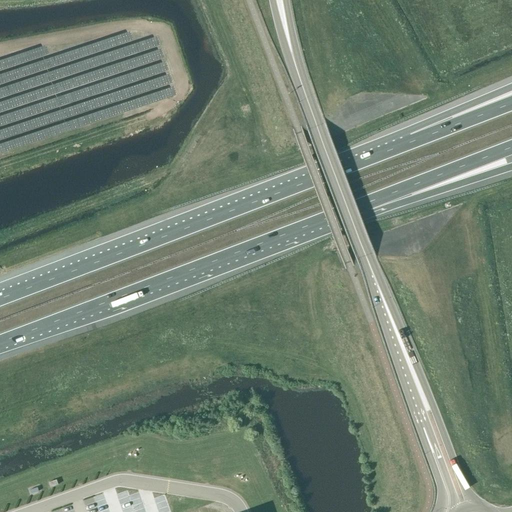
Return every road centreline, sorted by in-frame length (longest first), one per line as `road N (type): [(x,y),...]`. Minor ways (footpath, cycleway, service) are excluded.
road 1 (motorway): [(412,141),(0,298)]
road 2 (motorway): [(0,342),(369,202)]
road 3 (secondary): [(470,505),(369,265)]
road 4 (secondary): [(369,265),(291,53)]
road 5 (secondary): [(369,265),(426,429)]
road 6 (motorway): [(369,202),(511,146)]
road 7 (motorway): [(369,202),(511,167)]
